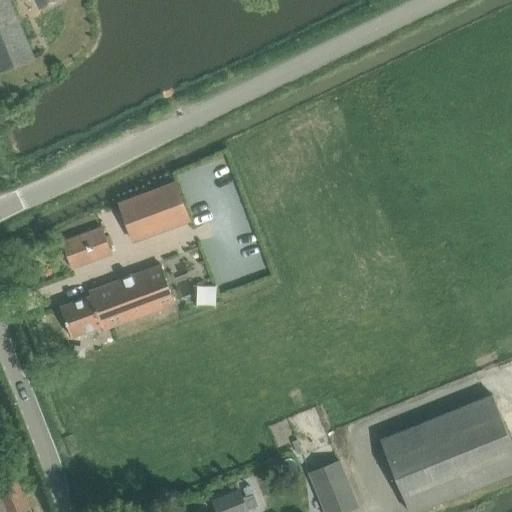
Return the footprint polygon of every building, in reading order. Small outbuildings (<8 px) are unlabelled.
[(0,0),(0,71),(34,57),(9,0),(36,0),(40,8),(57,0),(0,0)] [(176,183),(120,204),(134,241),(190,220),(176,183)] [(103,227),(62,242),(72,268),(112,253),(103,227)] [(128,276),(89,291),(91,295),(61,306),(72,337),(102,325),(104,330),(176,303),(162,264),(128,276)] [(511,440),(493,393),(381,438),(410,511),(415,511),(511,473),(511,440)] [(309,471),(326,511),(344,511),(359,506),(340,459),(309,471)] [(0,511),(24,511),(31,509),(16,472),(0,478),(0,511)] [(259,506),(254,494),(244,499),(240,490),(214,501),(219,511),(217,511),(248,511),(248,510),(259,506)]
